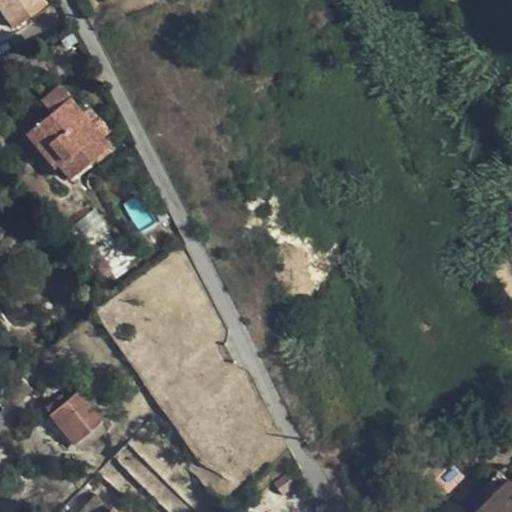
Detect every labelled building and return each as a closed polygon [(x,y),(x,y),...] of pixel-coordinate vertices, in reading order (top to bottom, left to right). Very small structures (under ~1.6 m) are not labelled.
[(0,0),(0,8),(14,27),(45,4),(42,0),(0,0)] [(50,112),(33,127),(24,133),(52,168),(57,165),(69,179),(109,147),(91,124),(81,112),(59,84),(40,100),(50,112)] [(23,114),(33,127),(50,112),(40,100),(23,114)] [(89,107),(81,112),(91,124),(98,118),(89,107)] [(24,397),(33,388),(24,378),(14,387),(24,397)] [(75,445),(100,423),(76,393),(66,402),(51,416),(75,445)] [(44,409),(51,416),(66,402),(61,394),(44,409)] [(106,430),(100,423),(75,445),(81,452),(106,430)] [(283,495),(302,479),(293,468),(274,483),(283,495)] [(474,494),(486,506),(510,481),(499,468),(474,494)] [(511,511),(511,478),(510,481),(486,506),(479,511),(511,511)] [(81,511),(108,511),(94,498),(81,511)]
